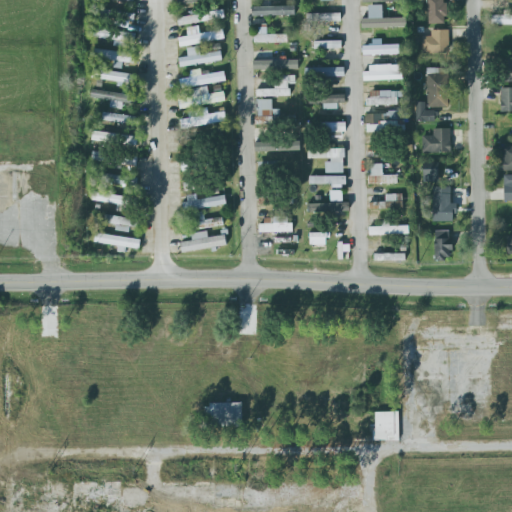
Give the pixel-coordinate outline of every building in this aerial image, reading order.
[(427,0),(427,24),(445,24),(445,0),(427,0)] [(252,16),(294,15),(294,6),(252,7),(252,16)] [(406,18),(382,18),(381,6),(367,6),(368,19),(361,19),(361,28),(406,28),(406,18)] [(178,25),(224,20),(223,10),(177,15),(178,25)] [(132,13),(113,12),(112,26),(131,27),(132,13)] [(306,14),(307,23),(340,22),(340,13),(306,14)] [(511,14),(503,15),(503,16),(491,16),(491,25),(511,24),(511,14)] [(287,35),(266,34),(266,25),(259,25),(259,34),(254,34),(253,43),(287,43),(287,35)] [(178,39),(180,48),(224,39),(223,30),(178,39)] [(421,54),(448,54),(449,30),(431,30),(431,37),(421,37),(421,54)] [(362,55),(399,54),(399,45),(381,45),(381,39),(372,40),(372,46),(362,46),(362,55)] [(341,41),(313,42),(313,50),(341,49),(341,41)] [(220,52),(199,54),(199,47),(186,48),(187,57),(178,58),(179,66),(221,62),(220,52)] [(122,62),(133,63),(134,55),(95,49),(93,60),(114,63),(113,68),(121,69),(122,62)] [(297,60),(253,61),(253,70),(298,69),(297,60)] [(403,66),(362,67),(363,81),(403,80),(403,66)] [(344,67),(304,69),(304,79),(344,78),(344,67)] [(448,68),(426,69),(427,108),(449,108),(448,68)] [(136,74),(101,71),(100,80),(136,84),(136,74)] [(224,72),(179,79),(180,88),(225,81),(224,72)] [(256,97),(289,96),(289,84),(295,84),(295,76),(274,76),(275,90),(256,90),(256,97)] [(180,109),(224,100),(223,92),(208,95),(207,86),(184,91),(185,99),(178,100),(180,109)] [(501,112),(511,112),(511,88),(500,88),(501,112)] [(92,89),(118,94),(118,92),(126,94),(126,95),(137,96),(137,101),(136,105),(123,104),(122,110),(109,108),(109,107),(108,106),(109,104),(110,104),(110,101),(91,98),(91,94),(92,89)] [(367,92),(367,106),(399,105),(399,91),(367,92)] [(323,110),(337,109),(337,103),(345,103),(345,93),(308,95),(309,105),(322,104),(323,110)] [(256,124),(280,124),(279,109),(272,109),(271,100),(255,100),(256,124)] [(425,102),(416,103),(416,122),(436,121),(436,111),(425,111),(425,102)] [(389,121),(404,120),(404,111),(388,111),(389,121)] [(180,120),(224,112),(226,121),(181,129),(180,120)] [(135,116),(102,113),(101,121),(134,124),(135,116)] [(365,114),(366,132),(404,131),(404,121),(388,122),(387,114),(365,114)] [(306,121),(345,121),(345,126),(346,127),(346,131),(306,131),(306,121)] [(450,129),(433,129),(433,136),(422,136),(422,153),(450,153),(450,129)] [(136,147),(137,137),(94,131),(92,140),(136,147)] [(254,141),(254,152),(300,151),(299,140),(254,141)] [(503,171),(511,170),(511,146),(503,147),(503,171)] [(325,159),(325,173),(344,173),(343,149),(308,150),(308,160),(325,159)] [(182,170),(198,173),(200,159),(184,156),(182,170)] [(439,182),(438,163),(422,163),(423,182),(439,182)] [(397,175),(383,176),(382,164),(367,165),(368,184),(397,184),(397,175)] [(136,186),(137,175),(104,175),(104,185),(136,186)] [(503,176),(511,175),(511,202),(504,202),(503,176)] [(346,177),(309,176),(309,185),(346,185),(346,177)] [(454,222),(455,204),(450,204),(450,187),(432,187),(431,222),(454,222)] [(91,201),(119,205),(118,211),(130,213),(133,197),(93,191),(91,201)] [(402,209),(402,194),(385,195),(385,202),(369,202),(369,209),(402,209)] [(196,199),(196,195),(184,196),(185,210),(226,206),(225,196),(196,199)] [(307,205),(308,213),(349,211),(349,203),(307,205)] [(204,220),(203,213),(194,214),(196,226),(204,225),(205,228),(222,225),(221,218),(204,220)] [(138,228),(139,219),(104,216),(103,224),(115,225),(115,231),(129,232),(129,227),(138,228)] [(290,233),(291,218),(261,217),(260,232),(290,233)] [(408,226),(369,227),(369,236),(408,234),(408,226)] [(191,234),(192,241),(180,242),(182,253),(226,247),(224,235),(208,238),(207,231),(191,234)] [(450,231),(434,231),(435,260),(450,259),(450,231)] [(139,249),(140,240),(95,233),(94,244),(125,248),(125,247),(139,249)] [(325,234),(309,233),(309,245),(325,245),(325,234)] [(242,403),(209,404),(209,427),(243,426),(242,403)] [(399,441),(398,412),(375,413),(375,442),(399,441)]
